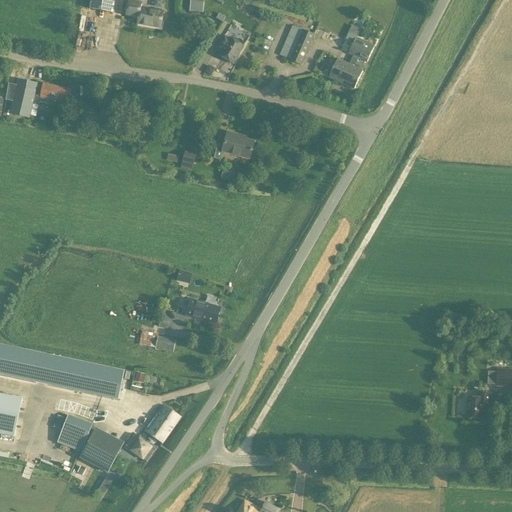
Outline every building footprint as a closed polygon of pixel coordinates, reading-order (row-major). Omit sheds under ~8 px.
[(113,13),(115,0),(91,0),(90,9),(113,13)] [(161,28),(164,12),(162,12),(162,11),(157,10),(156,11),(141,8),(142,3),(129,1),(126,14),(139,16),(137,24),(161,28)] [(222,22),(225,18),(219,14),(216,18),(216,19),(222,22)] [(353,56),(349,65),(338,60),(329,78),(355,90),(363,72),(354,68),(359,59),(367,63),(375,47),(356,38),(360,30),(353,27),(347,39),(354,43),(349,54),(353,56)] [(301,64),(313,35),(304,31),(291,60),(301,64)] [(225,36),(217,48),(223,52),(220,56),(223,57),(223,59),(226,61),(228,60),(233,64),(244,47),(242,46),(242,45),(243,43),(242,40),(240,39),(238,39),(236,41),(235,42),(231,39),(230,40),(225,36)] [(71,98),(71,95),(70,95),(71,90),(44,84),(41,97),(35,96),(38,84),(18,79),(16,87),(9,85),(5,100),(13,102),(10,114),(30,119),(30,116),(36,117),(39,103),(53,106),(54,101),(68,104),(69,97),(71,98)] [(250,159),(254,142),(242,139),(242,136),(228,133),(224,146),(218,144),(214,159),(221,161),(223,152),(250,159)] [(186,153),(182,168),(192,171),(196,155),(186,153)] [(179,156),(169,154),(167,160),(177,163),(179,156)] [(233,183),(235,173),(226,171),(224,181),(233,183)] [(180,271),(177,281),(189,284),(192,274),(180,271)] [(217,324),(221,308),(191,300),(187,316),(217,324)] [(173,353),(176,341),(142,334),(140,344),(156,348),(156,349),(173,353)] [(125,372),(0,343),(0,373),(119,400),(125,372)] [(511,371),(497,370),(497,386),(511,387),(511,371)] [(145,375),(138,373),(136,381),(143,383),(145,375)] [(0,432),(14,436),(22,398),(0,393),(0,432)] [(469,398),(468,418),(483,419),(483,408),(490,409),(490,394),(479,394),(479,396),(475,396),(473,397),(473,398),(469,398)] [(163,444),(181,417),(164,406),(146,432),(163,444)] [(58,416),(54,427),(59,429),(63,418),(58,416)] [(59,442),(82,451),(92,428),(68,418),(59,442)] [(108,473),(120,451),(92,435),(80,457),(108,473)] [(144,459),(152,448),(140,439),(132,451),(144,459)] [(104,495),(112,482),(106,478),(98,491),(104,495)] [(246,503),(240,511),(278,511),(279,511),(266,503),(261,511),(246,503)]
